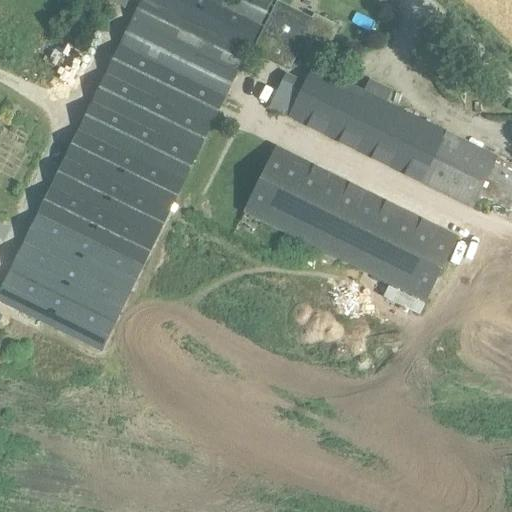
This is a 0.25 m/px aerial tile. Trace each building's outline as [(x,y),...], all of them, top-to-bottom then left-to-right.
[(101,0),(125,10),(129,0),(101,0)] [(254,55),(288,72),(301,45),(314,41),(329,48),(338,27),(314,16),(312,21),(278,4),(254,55)] [(235,42),(219,55),(236,75),(252,61),(235,42)] [(286,74),(268,109),(471,210),(479,195),(495,165),(498,158),(386,103),(392,90),(370,79),(364,91),(313,66),(304,83),(286,74)] [(165,117),(137,117),(136,166),(168,167),(169,153),(180,153),(180,102),(165,102),(165,117)] [(458,237),(295,156),(276,147),(244,211),(426,302),(458,237)]
